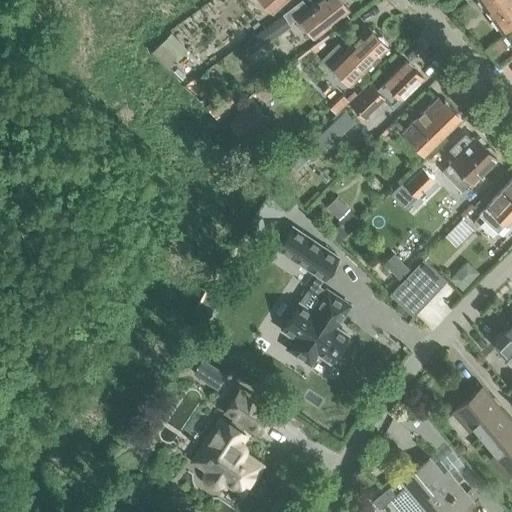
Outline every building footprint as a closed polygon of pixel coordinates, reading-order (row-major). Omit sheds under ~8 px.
[(307,8),(298,16),(314,36),(323,28),(324,28),(348,9),(340,0),(317,0),(307,8)] [(511,0),(479,0),(486,10),(492,18),(501,30),(511,22),(511,0)] [(249,38),(243,42),(250,53),(290,26),(282,15),(249,38)] [(381,33),(377,33),(368,24),(344,48),(338,42),(319,60),(328,69),(330,66),(347,83),(387,43),(387,40),(381,33)] [(242,27),(222,43),(230,53),(250,37),(242,27)] [(169,34),(151,52),(168,69),(186,51),(169,34)] [(370,82),(349,102),(363,117),(383,98),(391,106),(422,76),(404,59),(383,80),(384,81),(376,88),(370,82)] [(294,60),(257,93),(265,101),(299,74),(300,67),(294,60)] [(224,89),(205,103),(217,118),(235,103),(224,89)] [(437,96),(402,130),(423,152),(460,115),(444,99),(442,101),(437,96)] [(241,109),(237,105),(217,120),(242,146),(270,118),(251,99),(241,109)] [(343,111),(329,125),(339,135),(353,120),(343,111)] [(322,131),(303,149),(312,159),(331,141),(322,131)] [(450,161),(441,170),(461,190),(470,181),(471,182),(496,157),(475,136),(450,160),(450,161)] [(278,177),(287,186),(300,174),(291,164),(278,177)] [(422,167),(403,185),(414,197),(433,178),(422,167)] [(511,176),(478,214),(498,231),(511,215),(511,176)] [(295,201),(280,186),(270,195),(285,211),(295,201)] [(349,208),(337,196),(326,206),(339,219),(349,208)] [(359,220),(349,210),(338,221),(340,223),(330,233),(338,241),(359,220)] [(461,243),(472,224),(459,216),(447,235),(461,243)] [(338,315),(341,316),(349,304),(319,284),(337,256),(292,226),(277,247),(317,274),(281,328),(293,337),(286,347),(310,363),(317,352),(329,361),(347,334),(332,324),(338,315)] [(393,253),(383,263),(398,279),(409,268),(393,253)] [(422,258),(404,277),(427,299),(447,278),(423,257),(422,258)] [(466,260),(452,276),(464,287),(479,271),(466,260)] [(389,293),(412,315),(413,314),(427,299),(404,277),(389,293)] [(511,324),(494,342),(511,360),(511,324)] [(217,387),(226,373),(202,357),(193,371),(217,387)] [(491,456),(506,473),(511,468),(511,422),(481,385),(452,410),(467,428),(472,424),(495,452),(491,456)] [(240,441),(245,434),(240,430),(245,424),(258,433),(273,410),(240,388),(225,410),(233,416),(228,422),(220,417),(206,438),(213,442),(199,464),(206,469),(204,474),(205,480),(209,484),(214,486),(220,485),(224,481),(242,493),(258,469),(252,465),(255,460),(243,452),(244,450),(245,447),(244,443),(240,441)] [(412,469),(411,468),(371,500),(378,508),(387,500),(397,511),(460,511),(473,502),(449,473),(444,478),(427,457),(412,469)]
